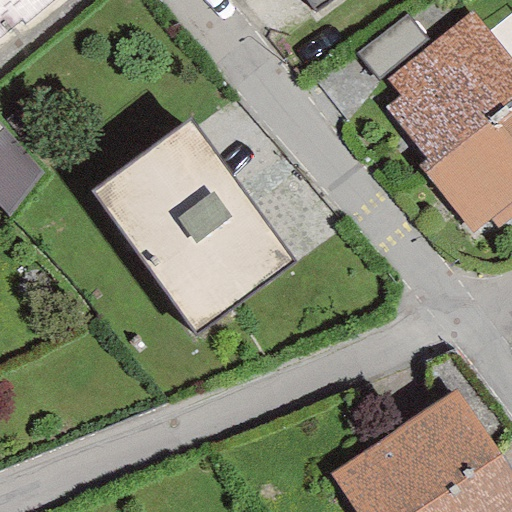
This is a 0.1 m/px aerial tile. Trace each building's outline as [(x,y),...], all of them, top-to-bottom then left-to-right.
[(0,0),(0,30),(37,0),(0,0)] [(483,120),(511,156),(511,95),(458,30),(404,72),(419,90),(453,63),(492,112),(483,120)] [(474,221),(511,190),(511,156),(483,120),(492,112),(453,63),(419,90),(396,109),(440,163),(432,169),(474,221)] [(0,122),(0,201),(9,212),(48,178),(0,122)] [(194,334),(289,266),(190,130),(96,198),(194,334)] [(511,511),(511,490),(453,403),(342,477),(365,511),(511,511)]
